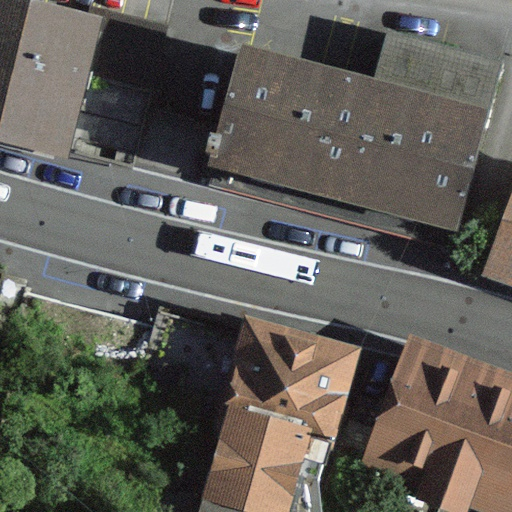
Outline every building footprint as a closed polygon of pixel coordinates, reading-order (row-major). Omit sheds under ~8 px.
[(0,0),(0,143),(69,160),(74,138),(116,148),(113,161),(133,165),(167,25),(89,6),(88,14),(25,0),(0,0)] [(373,80),(238,46),(206,169),(214,171),(209,188),(445,247),(449,230),(457,232),(501,60),(386,31),(373,80)] [(511,188),(480,277),(511,288),(511,188)] [(0,301),(9,270),(0,267),(0,301)] [(142,378),(200,393),(218,329),(160,313),(142,378)] [(360,349),(244,318),(239,335),(216,420),(194,415),(185,447),(214,455),(198,511),(319,511),(316,481),(328,439),(335,441),(360,349)] [(200,393),(194,415),(216,420),(239,335),(218,329),(200,393)] [(485,511),(511,511),(511,372),(407,335),(383,402),(357,393),(338,445),(364,454),(359,467),(419,488),(414,500),(446,511),(467,511),(469,507),(485,511)]
